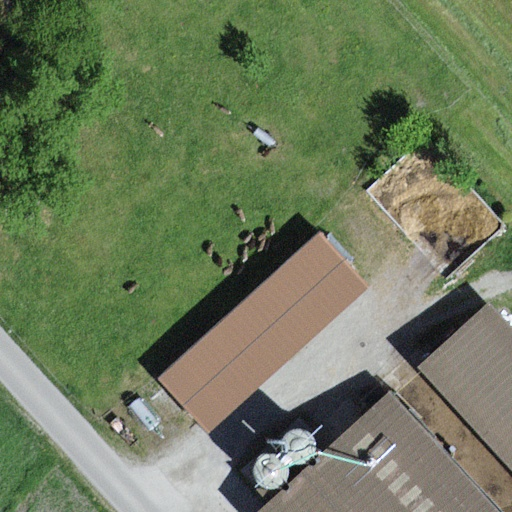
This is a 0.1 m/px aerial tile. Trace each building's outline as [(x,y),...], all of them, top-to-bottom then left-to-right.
[(335,238),(174,386),(223,439),(384,291),(335,238)] [(511,321),(502,311),(437,368),(511,452),(511,321)] [(511,511),(402,399),(284,511),(511,511)] [(293,466),(298,468),(304,468),(310,466),(315,463),(318,458),(319,452),(318,446),(316,441),(312,437),(308,435),(302,434),(297,434),(292,436),(288,440),(285,445),(284,451),(285,457),(288,462),(293,466)] [(266,489),(271,491),(277,491),(283,490),(288,486),(291,481),(292,475),(291,470),(289,464),(285,460),(281,458),(275,457),(270,457),(265,460),(261,463),(258,468),(257,474),(258,480),(261,485),(266,489)]
